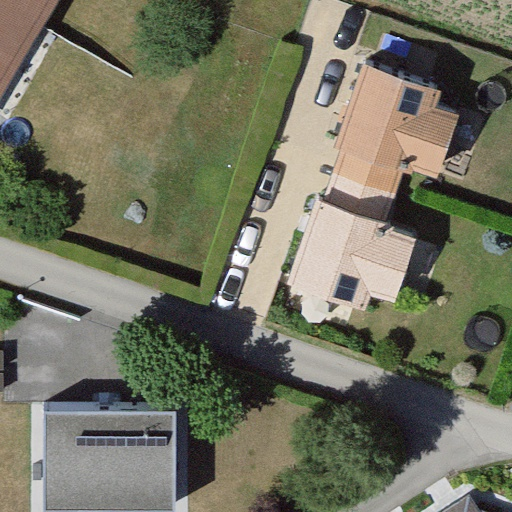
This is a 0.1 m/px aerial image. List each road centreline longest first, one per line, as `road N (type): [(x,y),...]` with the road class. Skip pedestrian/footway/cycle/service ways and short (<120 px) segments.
road 1 (residential): [(0,260),(456,416)]
road 2 (residential): [(360,511),(441,460),(456,416)]
